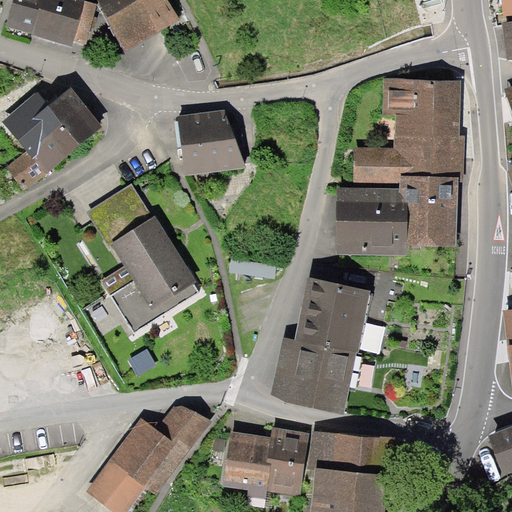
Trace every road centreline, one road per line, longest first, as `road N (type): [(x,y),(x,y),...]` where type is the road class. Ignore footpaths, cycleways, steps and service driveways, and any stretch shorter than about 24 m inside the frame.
road 1 (residential): [(148,96),(274,90),(480,45)]
road 2 (tertiary): [(472,416),(495,200),(485,85)]
road 3 (residential): [(239,392),(218,247),(157,122)]
road 4 (residential): [(239,392),(0,427)]
road 5 (residential): [(453,451),(401,429),(239,392)]
road 6 (residential): [(0,211),(157,122)]
road 7 (residential): [(0,45),(148,96)]
